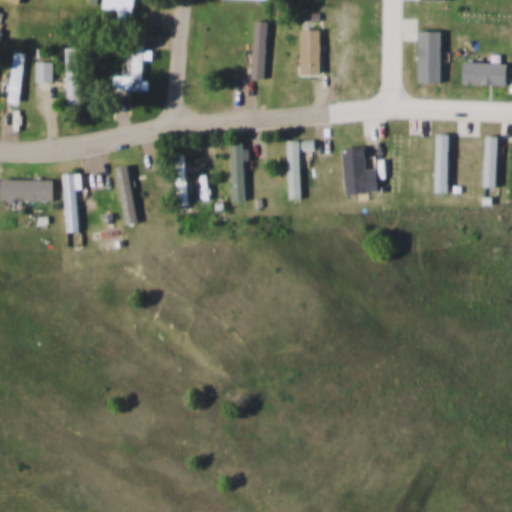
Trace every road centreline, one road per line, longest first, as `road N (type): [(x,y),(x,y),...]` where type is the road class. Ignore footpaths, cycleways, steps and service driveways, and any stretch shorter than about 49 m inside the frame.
road 1 (residential): [(0,143),(99,140),(163,122),(325,107)]
road 2 (residential): [(325,107),(511,105)]
road 3 (residential): [(180,121),(189,0)]
